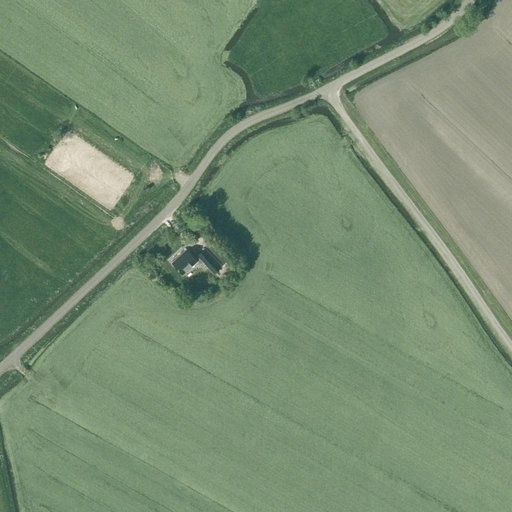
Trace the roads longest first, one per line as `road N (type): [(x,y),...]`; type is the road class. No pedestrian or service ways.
road 1 (unclassified): [(0,373),(179,203),(229,138),(324,95)]
road 2 (unclassified): [(511,349),(324,95)]
road 3 (unclassified): [(324,95),(448,27),(474,0)]
